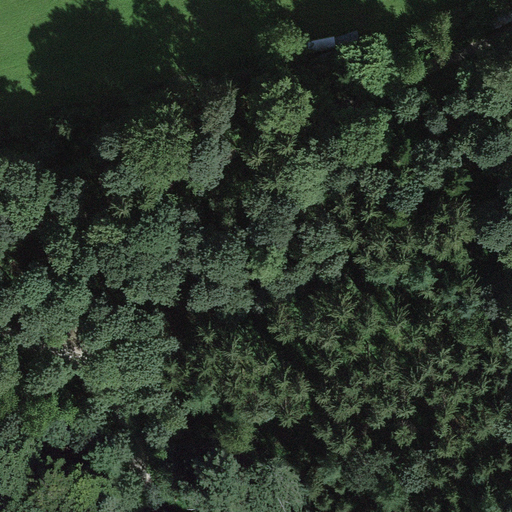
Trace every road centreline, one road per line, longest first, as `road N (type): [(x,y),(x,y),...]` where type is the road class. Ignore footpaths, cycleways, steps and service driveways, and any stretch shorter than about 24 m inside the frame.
road 1 (track): [(511,28),(115,199),(0,240)]
road 2 (track): [(142,511),(131,429),(95,373),(46,345),(0,336)]
